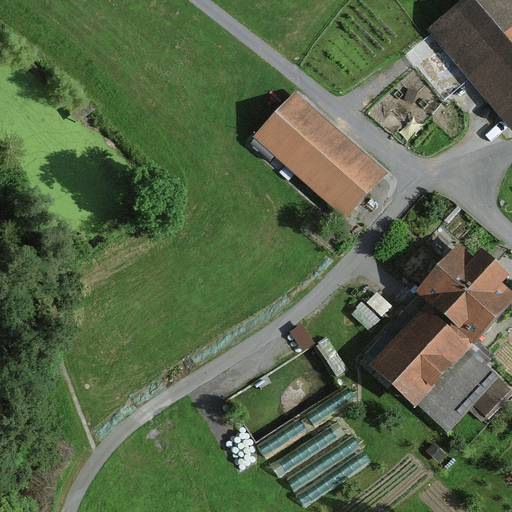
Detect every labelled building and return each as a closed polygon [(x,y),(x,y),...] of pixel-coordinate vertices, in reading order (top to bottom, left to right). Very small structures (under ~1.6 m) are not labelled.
[(511,133),(511,0),(457,0),(423,29),(511,133)] [(294,92),(255,137),(349,218),(389,172),(294,92)] [(511,266),(492,249),(483,259),(468,246),(424,296),(481,346),(511,310),(511,284),(509,282),(511,279),(511,266)] [(426,309),(375,367),(453,434),(503,377),(426,309)] [(305,370),(240,410),(257,438),(322,398),(305,370)]
